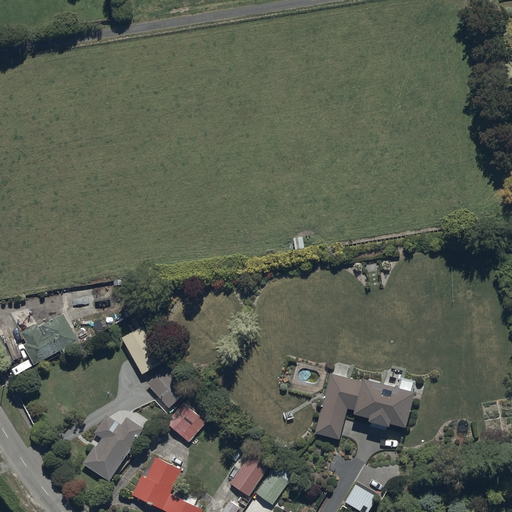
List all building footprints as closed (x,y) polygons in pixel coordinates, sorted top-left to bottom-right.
[(80,286),(64,289),(69,314),(96,308),(94,298),(100,296),(99,292),(106,291),(105,287),(111,286),(110,280),(80,287),(80,286)] [(79,340),(64,313),(39,327),(37,324),(22,333),(27,343),(23,345),(34,366),(60,351),(62,355),(80,345),(78,341),(79,340)] [(144,326),(122,338),(142,374),(164,362),(144,326)] [(163,368),(147,384),(169,407),(185,392),(163,368)] [(406,428),(415,392),(411,391),(413,383),(401,380),(399,387),(362,378),(362,381),(331,373),(316,433),(341,439),(348,409),(354,410),(354,413),(370,417),(369,421),(371,421),(370,427),(386,431),(388,426),(390,427),(391,424),(406,428)] [(198,415),(184,402),(166,422),(189,442),(209,420),(200,412),(198,415)] [(94,446),(83,463),(110,481),(148,424),(130,412),(119,411),(110,417),(106,414),(94,433),(96,434),(90,443),(94,446)] [(254,449),(230,482),(249,496),(273,462),(254,449)] [(171,493),(182,469),(155,457),(146,476),(142,475),(132,496),(166,511),(201,511),(203,508),(171,493)] [(277,462),(256,493),(273,504),(294,473),(277,462)] [(356,484),(345,501),(361,511),(368,511),(378,497),(356,484)] [(236,511),(240,507),(231,500),(221,511),(236,511)]
